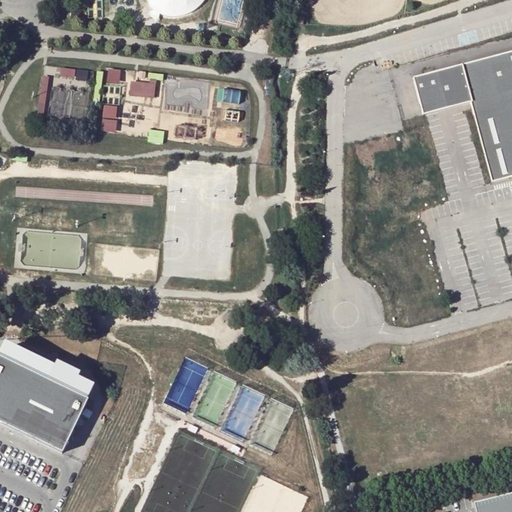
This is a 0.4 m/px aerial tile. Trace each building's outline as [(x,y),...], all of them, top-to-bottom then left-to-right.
[(147,0),(148,2),(150,6),(154,10),(160,13),(166,15),(174,16),(183,14),(190,11),(193,10),(198,6),(204,0),(147,0)] [(511,52),(413,79),(422,116),(469,104),(491,183),(511,177),(511,52)] [(62,76),(76,76),(76,68),(62,67),(62,76)] [(110,68),(109,81),(121,82),(122,69),(110,68)] [(78,69),(77,77),(89,79),(90,70),(78,69)] [(157,97),(157,82),(132,81),(132,96),(157,97)] [(102,130),(116,132),(120,106),(105,104),(102,130)] [(0,357),(0,423),(62,454),(88,400),(0,357)] [(511,511),(511,493),(473,503),(475,511),(511,511)]
